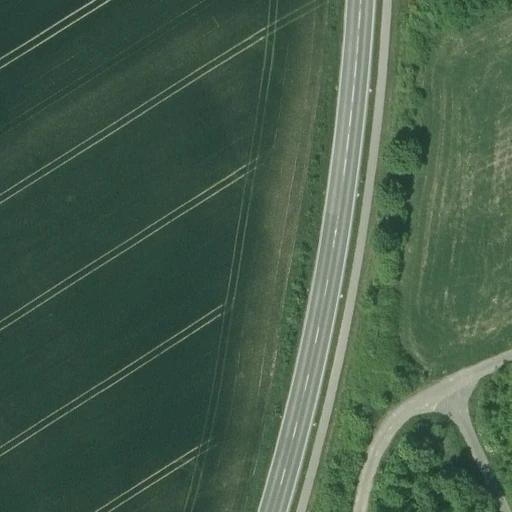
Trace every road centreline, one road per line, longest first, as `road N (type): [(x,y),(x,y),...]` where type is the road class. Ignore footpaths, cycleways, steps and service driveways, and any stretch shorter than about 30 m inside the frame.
road 1 (secondary): [(274,511),(299,431),(332,260),(359,0)]
road 2 (track): [(362,511),(376,444),(406,413),(511,363)]
road 3 (track): [(503,511),(448,394)]
